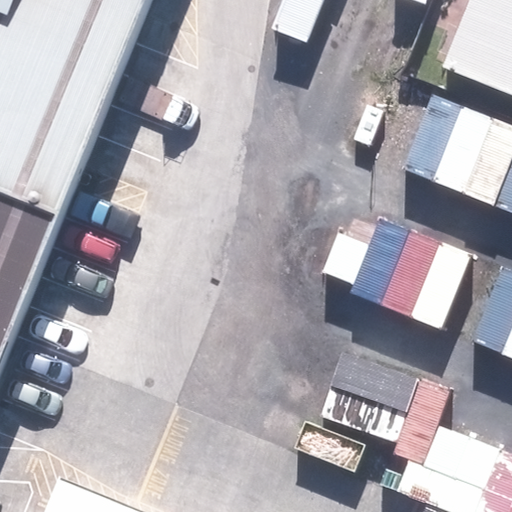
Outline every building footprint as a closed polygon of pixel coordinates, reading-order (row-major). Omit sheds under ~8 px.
[(0,211),(56,233),(137,25),(72,0),(10,0),(0,27),(0,211)] [(72,0),(137,25),(146,0),(72,0)] [(511,0),(462,0),(431,81),(511,112),(511,0)] [(0,375),(56,233),(0,211),(0,375)] [(125,511),(66,489),(56,511),(125,511)]
